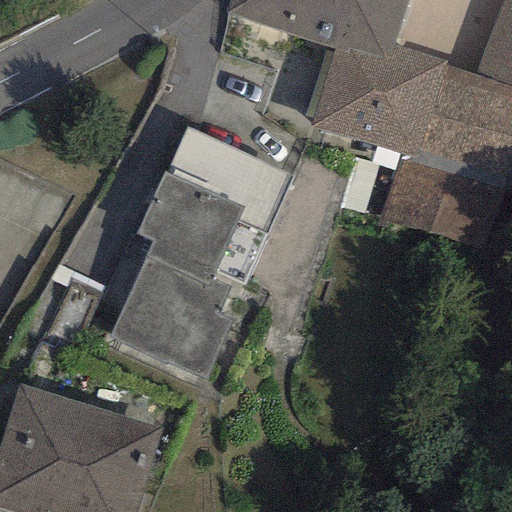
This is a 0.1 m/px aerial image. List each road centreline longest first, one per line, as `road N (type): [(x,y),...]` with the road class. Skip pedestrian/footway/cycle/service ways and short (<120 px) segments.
road 1 (unknown): [(188,95),(297,170),(308,194),(285,288)]
road 2 (unknown): [(188,95),(99,273)]
road 3 (tertiary): [(0,82),(155,0)]
